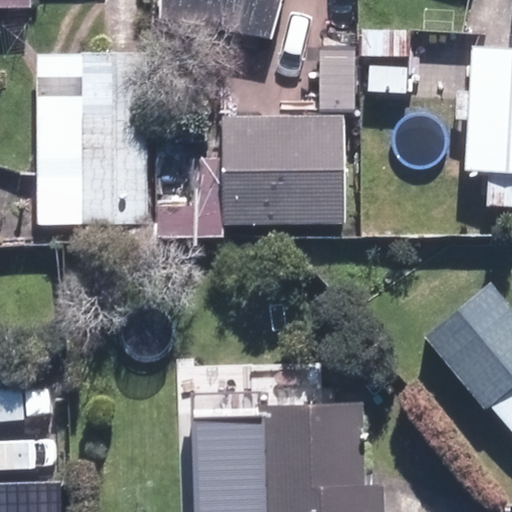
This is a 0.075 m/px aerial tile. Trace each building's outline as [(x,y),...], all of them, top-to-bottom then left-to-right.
[(369,19),(368,56),(376,56),(375,77),(389,77),(389,85),(415,86),(416,20),(369,19)] [(511,195),(511,40),(487,39),(480,161),(504,163),(502,195),(511,195)] [(154,215),(154,48),(93,49),(94,215),(154,215)] [(236,114),(236,216),(346,216),(346,113),(236,114)] [(511,292),(501,279),(439,331),(497,400),(502,396),(511,408),(511,292)] [(372,393),(274,397),(278,511),(394,511),(393,475),(374,476),(372,393)] [(0,397),(0,442),(66,445),(68,399),(0,397)] [(67,511),(67,477),(6,478),(7,511),(67,511)]
